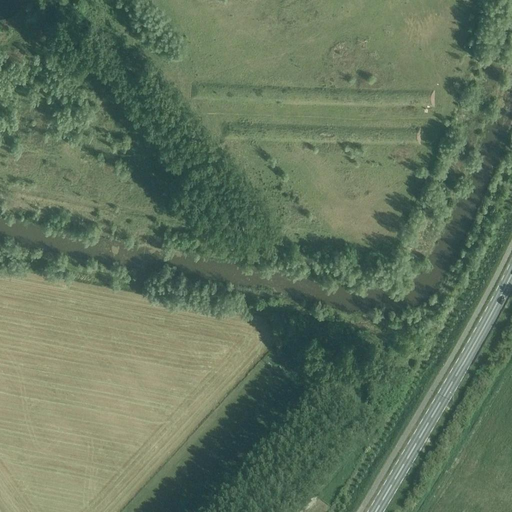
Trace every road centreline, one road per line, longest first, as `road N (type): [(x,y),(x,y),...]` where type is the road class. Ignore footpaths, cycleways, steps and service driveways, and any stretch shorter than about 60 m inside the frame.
road 1 (trunk): [(511,96),(349,101),(0,75)]
road 2 (trunk): [(0,111),(349,136),(511,133)]
road 3 (primary): [(375,511),(511,262)]
road 4 (track): [(0,256),(141,283)]
